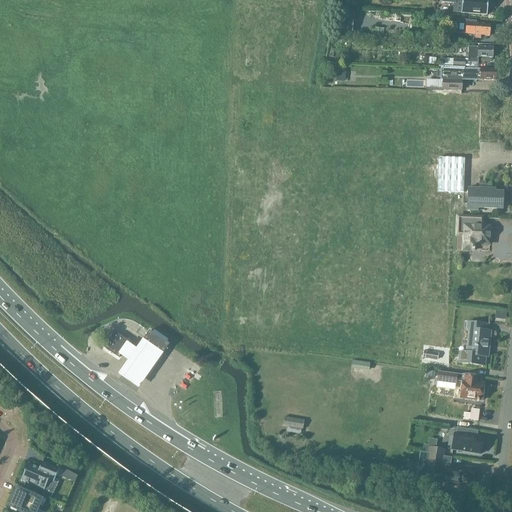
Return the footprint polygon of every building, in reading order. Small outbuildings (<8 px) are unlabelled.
[(441,0),(442,3),(455,4),(456,2),(462,3),(461,13),(487,15),(487,0),(441,0)] [(354,11),(338,10),(336,34),(352,35),(354,11)] [(491,34),(491,31),(490,30),(491,25),(476,25),(476,22),(467,22),(465,35),(475,36),(474,39),(481,39),(481,36),(489,37),(490,35),(491,34)] [(383,38),(383,31),(373,30),(373,37),(383,38)] [(478,58),(493,58),(493,48),(468,48),(468,63),(478,63),(478,58)] [(495,81),(495,70),(464,69),(464,68),(438,67),(438,68),(440,68),(440,81),(443,81),(442,91),(462,91),(462,81),(475,81),(475,82),(476,82),(476,80),(480,80),(480,81),(495,81)] [(437,158),(436,192),(449,192),(462,193),(463,158),(437,158)] [(467,211),(478,211),(478,208),(503,209),(503,192),(492,192),(492,189),(478,189),(468,189),(467,211)] [(479,227),(480,219),(483,219),(483,218),(457,217),(456,236),(457,236),(457,234),(463,234),(463,251),(474,251),(475,245),(482,245),(482,243),(489,243),(489,245),(490,227),(479,227)] [(485,332),(486,325),(467,323),(466,330),(469,331),(467,353),(460,353),(459,364),(484,366),(484,360),(483,360),(483,358),(486,358),(487,358),(490,332),(485,332)] [(146,336),(143,340),(163,354),(166,349),(169,345),(149,331),(146,336)] [(115,332),(103,348),(118,358),(129,342),(115,332)] [(142,338),(135,348),(126,341),(118,353),(127,359),(123,366),(118,373),(138,387),(144,379),(151,369),(158,360),(163,352),(142,338)] [(369,371),(370,364),(352,361),(351,369),(369,371)] [(438,372),(437,380),(456,383),(456,379),(457,375),(438,372)] [(456,379),(461,380),(463,380),(460,399),(477,401),(477,402),(479,402),(479,401),(482,401),(482,400),(484,399),(484,394),(483,392),(484,385),(480,384),(481,378),(457,375),(456,379)] [(221,391),(213,392),(215,417),(223,417),(221,391)] [(463,420),(478,422),(479,411),(471,410),(470,414),(464,413),(463,420)] [(284,417),(283,426),(303,430),(304,421),(284,417)] [(477,437),(468,436),(469,430),(457,428),(456,434),(454,434),(452,450),(480,455),(483,438),(477,437)] [(429,448),(428,454),(444,457),(445,450),(429,448)] [(475,469),(460,467),(460,469),(442,467),(444,457),(428,454),(425,472),(441,474),(440,481),(458,484),(458,480),(473,482),(473,481),(475,479),(475,476),(474,475),(475,469)] [(28,464),(21,481),(44,490),(48,480),(54,482),(59,469),(42,462),(39,469),(28,464)] [(10,509),(17,511),(36,511),(42,500),(17,490),(14,497),(15,497),(10,509)]
